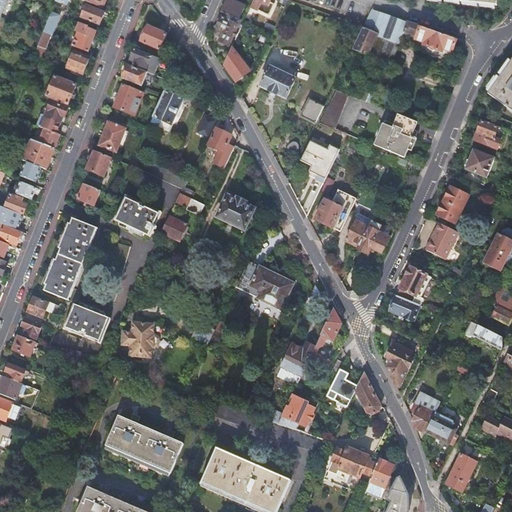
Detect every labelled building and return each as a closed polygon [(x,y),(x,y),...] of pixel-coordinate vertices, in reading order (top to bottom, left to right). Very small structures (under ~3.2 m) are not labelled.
[(81,0),(104,9),(107,0),(81,0)] [(235,36),(237,37),(242,26),(237,24),(246,5),(233,0),(227,0),(224,9),(222,14),(223,15),(214,35),(221,38),(219,43),(219,45),(223,47),(225,45),(229,47),(235,36)] [(269,6),(271,0),(254,0),(251,7),(259,10),(263,3),(269,6)] [(81,19),(100,27),(106,13),(87,5),(81,19)] [(372,10),(364,26),(363,29),(372,34),(382,13),(372,10)] [(53,11),(45,31),(54,34),(62,14),(53,11)] [(408,22),(382,13),(372,34),(377,36),(376,37),(399,43),(403,34),(408,22)] [(457,39),(408,22),(403,34),(424,41),(423,44),(443,51),(444,48),(453,51),(457,39)] [(364,26),(359,25),(353,36),(358,38),(363,29),(364,26)] [(89,52),(97,32),(82,26),(74,46),(89,52)] [(142,42),(161,50),(168,35),(149,27),(142,42)] [(363,29),(358,38),(352,51),(357,53),(358,51),(368,55),(376,37),(377,36),(372,34),(363,29)] [(233,47),(224,65),(236,82),(251,71),(233,47)] [(142,67),(141,70),(143,70),(148,72),(154,75),(161,59),(152,55),(152,56),(135,50),(132,58),(136,60),(134,64),(142,67)] [(83,74),(90,58),(74,52),(67,68),(83,74)] [(405,62),(393,57),(391,64),(403,69),(405,62)] [(502,76),(511,61),(509,60),(499,74),(502,76)] [(489,94),(511,110),(511,61),(502,76),(500,78),(490,93),(489,94)] [(129,65),(123,79),(137,84),(142,86),(148,72),(143,70),(141,70),(129,65)] [(296,79),(270,67),(261,87),(286,99),(296,79)] [(490,93),(500,78),(498,76),(487,91),(490,93)] [(77,85),(56,77),(48,97),(69,105),(77,85)] [(144,93),(124,86),(115,108),(135,116),(144,93)] [(349,95),(336,91),(319,124),(335,130),(349,95)] [(165,92),(164,95),(151,123),(169,132),(184,100),(165,92)] [(301,117),(316,124),(324,107),(309,99),(301,117)] [(64,117),(65,117),(69,108),(52,102),(46,117),(62,123),(64,117)] [(374,145),(381,148),(391,152),(399,155),(405,158),(410,145),(413,139),(417,140),(417,138),(414,137),(412,136),(415,130),(418,122),(398,114),(394,124),(384,120),(374,145)] [(209,139),(212,132),(217,121),(206,115),(205,115),(197,133),(209,139)] [(473,140),(490,147),(497,150),(500,143),(504,132),(497,130),(497,128),(481,121),(473,140)] [(109,123),(100,146),(117,153),(126,130),(109,123)] [(61,135),(46,129),(40,143),(56,150),(61,135)] [(214,163),(225,168),(234,148),(228,145),(232,136),(217,129),(209,146),(220,151),(214,163)] [(32,140),(24,161),(27,162),(43,168),(48,170),(56,150),(40,143),(32,140)] [(466,169),(487,177),(494,158),(474,150),(466,169)] [(104,177),(112,158),(95,151),(87,171),(104,177)] [(137,153),(132,165),(182,189),(183,187),(185,188),(190,178),(137,153)] [(395,166),(399,157),(394,155),(390,164),(395,166)] [(415,164),(399,157),(395,166),(397,167),(402,169),(403,165),(413,168),(415,164)] [(42,170),(43,168),(27,162),(22,176),(37,182),(40,177),(41,177),(44,170),(42,170)] [(311,184),(301,206),(307,218),(323,181),(319,179),(316,186),(311,184)] [(17,194),(33,200),(37,188),(22,182),(17,194)] [(101,191),(85,184),(84,186),(82,186),(80,192),(81,194),(79,199),(95,206),(101,191)] [(451,187),(444,202),(463,211),(469,196),(451,187)] [(341,233),(356,200),(338,191),(331,204),(326,201),(315,221),(333,230),(333,229),(341,233)] [(23,199),(12,194),(7,207),(24,214),(28,205),(22,202),(23,199)] [(204,206),(180,194),(176,202),(187,207),(186,210),(199,216),(204,206)] [(120,225),(121,225),(144,235),(143,236),(144,236),(145,234),(150,237),(151,238),(155,230),(156,230),(157,227),(156,226),(163,213),(162,212),(161,213),(127,196),(115,221),(116,221),(120,223),(120,225)] [(245,206),(246,204),(237,200),(236,202),(227,197),(217,218),(216,221),(242,234),(243,231),(244,231),(255,210),(245,206)] [(463,211),(444,202),(437,216),(456,225),(463,211)] [(0,206),(0,223),(6,226),(18,230),(21,221),(19,220),(21,214),(0,206)] [(187,225),(169,217),(161,233),(180,242),(187,225)] [(70,225),(66,234),(61,248),(60,248),(60,249),(61,249),(57,260),(55,260),(55,261),(46,284),(45,285),(47,286),(45,291),(45,290),(44,292),(70,302),(70,301),(70,300),(92,244),(98,229),(99,229),(99,228),(73,218),(73,219),(73,220),(71,224),(70,224),(69,225),(70,225)] [(359,248),(368,227),(356,221),(346,243),(359,248)] [(17,246),(23,232),(18,230),(6,226),(0,223),(0,230),(3,231),(0,239),(17,246)] [(459,233),(440,224),(436,233),(439,234),(436,240),(433,239),(427,251),(446,260),(459,233)] [(359,248),(358,250),(368,254),(371,248),(382,253),(390,238),(368,227),(359,248)] [(492,249),(511,258),(511,240),(499,234),(492,249)] [(10,246),(0,241),(0,255),(5,257),(8,250),(10,251),(12,247),(9,246),(10,246)] [(114,305),(128,258),(131,247),(118,243),(115,253),(102,302),(114,305)] [(505,266),(509,268),(510,268),(511,262),(511,258),(492,249),(485,264),(502,272),(505,266)] [(0,258),(0,278),(2,279),(9,262),(0,258)] [(248,294),(282,309),(294,284),(260,268),(248,294)] [(412,268),(398,296),(413,302),(416,297),(417,297),(419,293),(426,279),(427,276),(412,268)] [(426,279),(419,293),(423,295),(430,280),(426,279)] [(511,295),(508,302),(501,299),(497,306),(498,307),(493,316),(510,324),(511,320),(511,295)] [(413,302),(398,296),(391,312),(415,321),(421,306),(413,302)] [(58,305),(50,302),(50,303),(35,297),(28,313),(44,319),(47,311),(54,314),(58,305)] [(64,330),(65,331),(65,330),(100,344),(100,345),(101,345),(111,320),(110,319),(110,320),(105,318),(106,316),(105,315),(105,316),(82,306),(82,305),(81,305),(81,307),(76,305),(75,304),(64,330)] [(342,325),(334,309),(321,336),(315,348),(318,349),(323,346),(325,342),(329,344),(331,341),(334,342),(342,325)] [(467,316),(476,321),(479,314),(470,309),(467,316)] [(42,325),(26,319),(23,327),(27,329),(25,335),(37,340),(42,325)] [(50,320),(47,326),(57,329),(59,324),(50,320)] [(130,347),(129,358),(152,360),(153,349),(155,349),(158,347),(159,340),(156,336),(154,336),(155,325),(133,323),(132,333),(123,333),(122,347),(130,347)] [(215,331),(199,323),(192,339),(208,347),(215,331)] [(504,346),(504,339),(504,338),(480,326),(475,337),(501,350),(504,346)] [(36,342),(19,336),(14,351),(30,357),(36,342)] [(388,369),(397,387),(401,387),(414,360),(409,357),(412,351),(395,342),(387,358),(392,360),(388,369)] [(311,356),(315,348),(307,344),(304,350),(294,345),(283,368),(301,376),(304,372),(308,363),(310,359),(311,356)] [(84,353),(49,346),(48,347),(43,358),(74,365),(89,366),(98,369),(100,362),(84,355),(84,353)] [(511,356),(508,355),(503,365),(511,369),(511,356)] [(327,369),(330,364),(316,356),(314,358),(313,361),(315,362),(327,369)] [(347,407),(348,406),(353,396),(356,390),(357,387),(346,381),(349,375),(341,371),(344,365),(337,361),(331,373),(338,376),(327,397),(347,407)] [(313,366),(308,363),(304,372),(309,375),(313,366)] [(476,371),(460,363),(457,370),(473,378),(476,371)] [(11,375),(10,379),(21,384),(26,371),(10,365),(6,373),(11,375)] [(364,374),(360,382),(357,387),(356,390),(367,413),(372,415),(379,413),(381,407),(364,374)] [(0,394),(16,401),(22,384),(21,384),(10,379),(4,377),(0,387),(0,394)] [(491,390),(484,403),(491,407),(498,394),(491,390)] [(414,422),(416,429),(426,434),(436,414),(436,413),(442,401),(422,392),(416,404),(413,411),(415,416),(416,416),(414,422)] [(284,425),(304,432),(316,408),(309,404),(310,402),(293,394),(281,421),(279,423),(284,425)] [(469,409),(467,414),(469,415),(478,397),(474,394),(471,400),(472,401),(468,409),(469,409)] [(13,405),(0,399),(0,417),(7,421),(8,417),(16,421),(21,408),(13,405)] [(214,415),(318,454),(324,440),(304,432),(284,425),(279,423),(253,413),(220,401),(214,415)] [(436,414),(426,434),(451,445),(454,446),(459,435),(456,434),(459,427),(454,424),(455,422),(436,413),(436,414)] [(107,447),(171,474),(184,444),(120,416),(107,447)] [(511,440),(511,420),(505,417),(502,424),(488,417),(481,431),(495,438),(498,433),(511,440)] [(13,429),(0,423),(0,444),(1,445),(4,436),(9,438),(13,429)] [(339,469),(360,477),(362,472),(369,475),(374,463),(367,460),(368,456),(348,447),(346,451),(337,448),(328,470),(337,474),(339,469)] [(198,488),(251,511),(275,511),(290,480),(216,448),(198,488)] [(462,455),(447,485),(462,493),(478,463),(462,455)] [(379,459),(370,481),(385,487),(397,460),(388,457),(386,461),(379,459)] [(401,478),(398,479),(388,500),(392,503),(389,509),(386,508),(384,511),(408,511),(409,494),(401,478)] [(144,511),(89,488),(78,511),(144,511)] [(489,511),(493,506),(488,503),(483,511),(489,511)]
